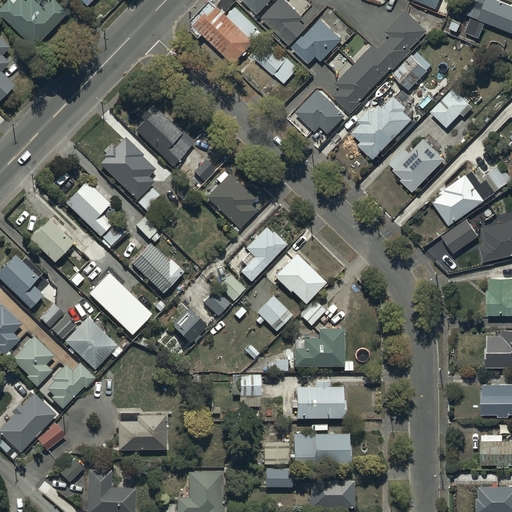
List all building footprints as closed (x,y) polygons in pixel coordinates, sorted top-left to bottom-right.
[(8,0),(5,0),(0,6),(0,15),(31,47),(66,13),(54,0),(49,0),(41,8),(34,0),(25,0),(24,0),(14,0),(12,3),(8,0)] [(218,5),(216,7),(209,0),(190,19),(191,31),(198,37),(203,33),(233,63),(263,33),(235,6),(227,14),(218,5)] [(243,0),(257,13),(270,0),(243,0)] [(285,0),(278,0),(262,17),(289,44),(326,6),(319,0),(316,0),(301,15),(285,0)] [(511,5),(497,0),(485,0),(478,18),(511,32),(511,5)] [(393,69),(410,50),(409,48),(427,30),(405,9),(385,31),(389,36),(378,48),(373,43),(335,82),(340,87),(332,96),(351,114),(362,102),(359,100),(390,66),(393,69)] [(303,34),(291,46),(309,62),(316,55),(322,60),(343,38),(322,18),(305,36),(303,34)] [(0,99),(16,83),(1,69),(9,61),(2,54),(11,44),(0,33),(0,99)] [(267,42),(254,58),(285,83),(298,68),(267,42)] [(411,54),(393,73),(409,89),(428,69),(411,54)] [(453,87),(430,111),(446,127),(461,112),(464,116),(473,107),(453,87)] [(316,88),(294,110),(315,130),(319,126),(326,132),(343,115),(316,88)] [(403,88),(396,96),(394,94),(381,108),(379,105),(373,111),(369,108),(358,120),(360,122),(351,131),(361,140),(358,144),(374,159),(412,118),(404,111),(408,106),(407,105),(413,98),(403,88)] [(144,119),(134,129),(171,167),(194,144),(152,102),(139,115),(144,119)] [(389,162),(395,168),(394,169),(403,177),(400,180),(413,192),(445,158),(423,138),(410,152),(404,146),(389,162)] [(120,145),(99,166),(134,201),(150,186),(138,174),(150,163),(141,154),(139,156),(132,149),(128,153),(120,145)] [(204,159),(193,172),(204,182),(215,168),(204,159)] [(481,182),(471,169),(439,192),(441,193),(431,200),(449,224),(511,179),(500,163),(483,176),(485,179),(481,182)] [(219,181),(205,196),(239,229),(256,211),(250,205),(255,200),(224,170),(216,178),(219,181)] [(112,219),(114,218),(118,214),(86,181),(65,202),(98,235),(100,234),(110,245),(125,232),(112,219)] [(150,189),(138,204),(148,213),(137,226),(149,237),(173,209),(150,189)] [(51,214),(28,239),(54,264),(74,243),(64,234),(68,230),(51,214)] [(454,253),(478,235),(466,218),(441,235),(454,253)] [(485,240),(483,241),(484,244),(480,245),(483,261),(511,254),(511,219),(482,226),(485,240)] [(267,225),(245,248),(253,256),(239,270),(250,281),(287,243),(267,225)] [(94,238),(82,252),(99,267),(111,254),(94,238)] [(151,242),(131,263),(163,293),(183,272),(151,242)] [(15,253),(0,267),(0,278),(29,309),(43,295),(32,283),(42,273),(25,256),(21,260),(15,253)] [(297,253),(273,276),(289,292),(291,289),(304,302),(325,282),(297,253)] [(109,273),(89,294),(133,335),(153,314),(109,273)] [(245,288),(230,274),(219,286),(233,300),(245,288)] [(486,289),(486,314),(511,314),(511,277),(489,277),(489,289),(486,289)] [(230,302),(215,289),(203,303),(218,316),(230,302)] [(271,295),(256,311),(276,330),(291,314),(271,295)] [(325,310),(316,301),(301,317),(310,325),(325,310)] [(52,303),(39,318),(49,327),(62,312),(52,303)] [(1,304),(0,304),(0,348),(4,353),(18,339),(12,333),(21,324),(1,304)] [(204,325),(188,308),(171,324),(190,343),(197,336),(195,334),(204,325)] [(65,313),(51,329),(61,338),(76,323),(65,313)] [(86,316),(64,339),(93,367),(115,345),(86,316)] [(294,347),(294,366),(343,366),(343,328),(320,328),(320,337),(304,337),(304,347),(294,347)] [(487,346),(485,346),(485,366),(511,365),(511,328),(501,329),(501,335),(487,335),(487,346)] [(33,336),(11,358),(27,375),(27,376),(36,386),(51,371),(54,375),(50,378),(53,381),(46,388),(53,395),(51,397),(61,407),(93,376),(79,362),(71,370),(65,363),(61,367),(57,364),(52,369),(45,363),(53,356),(33,336)] [(259,396),(259,374),(231,374),(232,394),(239,394),(239,396),(259,396)] [(508,416),(508,413),(511,413),(511,383),(483,383),(483,389),(481,389),(481,414),(498,414),(498,416),(508,416)] [(342,388),(296,386),(295,417),(345,419),(345,400),(342,400),(342,388)] [(14,414),(0,428),(0,433),(19,451),(55,413),(34,393),(22,405),(18,402),(11,411),(14,414)] [(137,420),(117,421),(118,448),(167,448),(167,415),(137,416),(137,420)] [(55,424),(37,439),(45,449),(64,435),(55,424)] [(349,432),(293,433),(293,466),(350,465),(349,432)] [(509,466),(509,464),(511,463),(511,439),(503,440),(503,433),(481,433),(481,464),(498,464),(498,466),(509,466)] [(287,443),(264,443),(264,463),(287,463),(287,443)] [(74,459),(60,472),(69,482),(84,468),(74,459)] [(291,468),(265,468),(265,486),(291,486),(291,468)] [(111,470),(87,469),(85,511),(134,511),(135,488),(111,487),(111,470)] [(222,511),(223,472),(188,472),(187,497),(176,497),(176,511),(222,511)] [(353,479),(309,480),(310,495),(307,495),(307,508),(353,507),(353,479)] [(476,497),(475,511),(511,511),(511,484),(478,485),(478,497),(476,497)]
